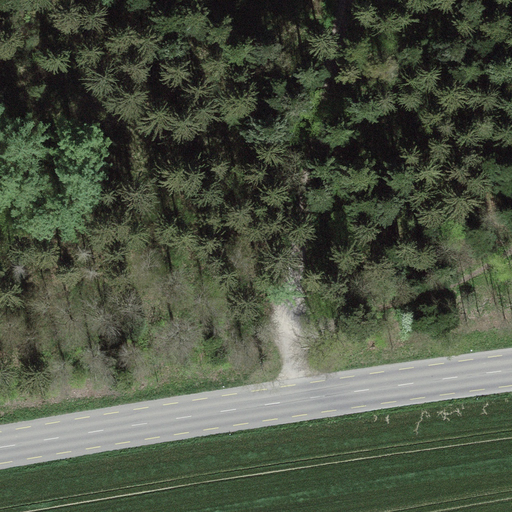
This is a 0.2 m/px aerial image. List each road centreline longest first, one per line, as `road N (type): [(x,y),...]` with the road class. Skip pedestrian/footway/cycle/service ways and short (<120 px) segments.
road 1 (tertiary): [(0,447),(511,369)]
road 2 (track): [(290,402),(291,282),(310,154),(348,0)]
